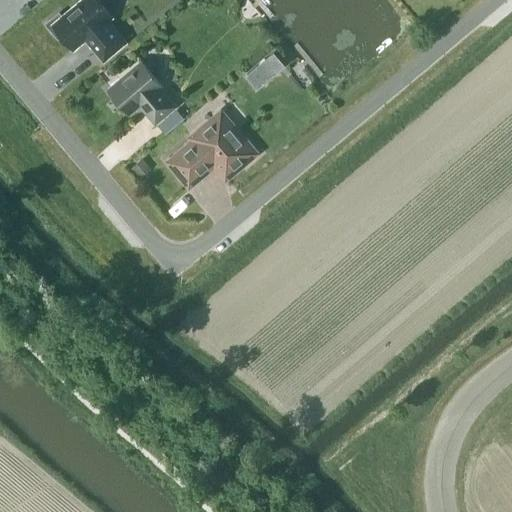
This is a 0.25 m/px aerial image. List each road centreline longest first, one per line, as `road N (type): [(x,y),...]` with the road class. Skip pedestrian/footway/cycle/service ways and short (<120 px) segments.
road 1 (residential): [(0,57),(160,251),(175,258),(190,255),(496,0)]
road 2 (unclassified): [(441,511),(446,439),(472,398),(511,365)]
